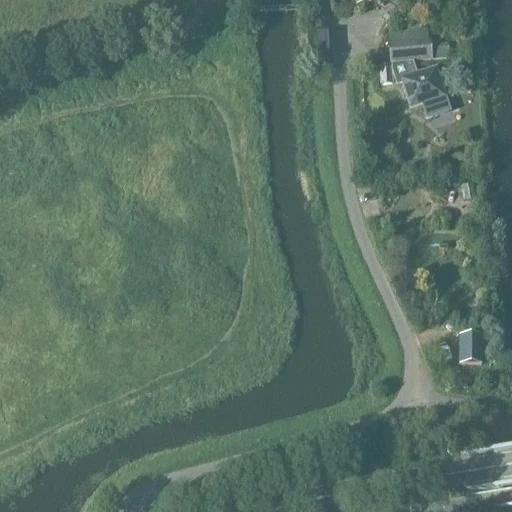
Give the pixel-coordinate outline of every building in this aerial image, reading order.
[(308,62),(327,61),(326,37),(307,38),(308,62)] [(388,45),(389,67),(405,66),(449,62),(448,45),(430,47),(429,41),(388,45)] [(412,66),(391,68),(392,75),(396,88),(401,86),(409,111),(420,107),(425,120),(447,112),(434,74),(433,74),(417,80),(412,66)] [(390,68),(379,68),(380,86),(392,86),(392,75),(391,68),(390,68)] [(481,339),(460,339),(460,367),(481,367),(481,339)]
